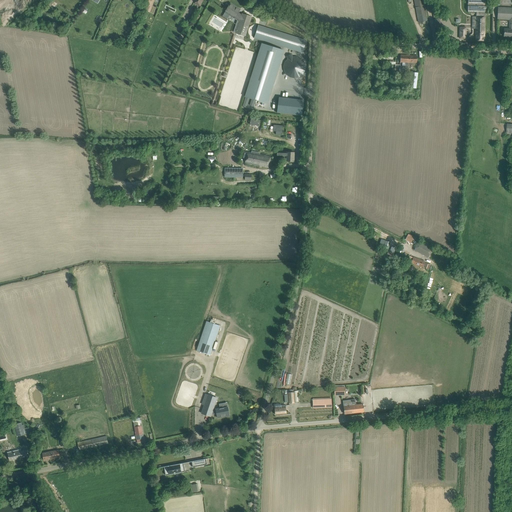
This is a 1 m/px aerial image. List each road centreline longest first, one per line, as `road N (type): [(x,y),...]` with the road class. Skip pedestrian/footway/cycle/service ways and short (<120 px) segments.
road 1 (unclassified): [(259,427),(297,284),(315,33)]
road 2 (unclassified): [(0,478),(259,427)]
road 3 (unclassified): [(259,427),(511,407)]
road 4 (unclassified): [(511,50),(360,43),(315,33)]
